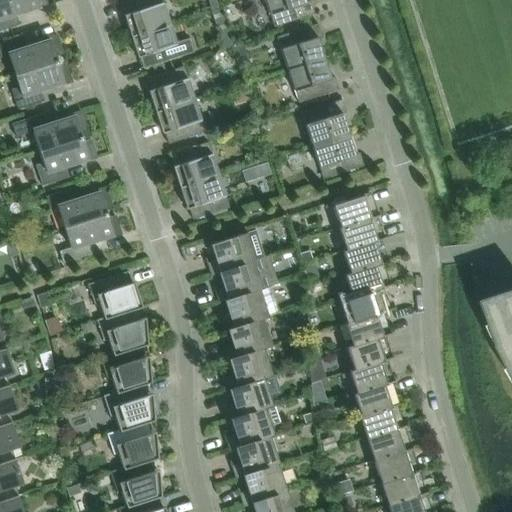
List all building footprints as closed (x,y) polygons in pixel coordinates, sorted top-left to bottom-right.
[(0,0),(0,31),(19,25),(16,14),(38,6),(39,8),(47,6),(45,0),(0,0)] [(124,15),(130,36),(169,24),(161,0),(131,0),(122,3),(126,14),(124,15)] [(215,0),(207,0),(210,9),(217,7),(215,0)] [(306,2),(305,0),(264,0),(274,27),(314,14),(310,1),(306,2)] [(176,44),(169,24),(130,36),(137,58),(140,57),(143,68),(193,52),(189,39),(176,44)] [(277,37),(287,70),(324,58),(317,39),(322,37),(317,24),(277,37)] [(228,33),(216,37),(220,49),(232,45),(228,33)] [(0,56),(8,54),(14,75),(57,61),(55,56),(62,53),(57,36),(48,38),(49,40),(27,48),(23,36),(0,43),(0,56)] [(247,58),(242,44),(234,46),(239,60),(247,58)] [(330,78),(324,58),(287,70),(298,103),(339,90),(334,77),(330,78)] [(57,61),(14,75),(19,88),(11,90),(17,110),(44,101),(40,90),(63,83),(63,85),(72,82),(66,64),(59,66),(57,61)] [(148,91),(155,112),(194,99),(183,67),(147,78),(150,90),(148,91)] [(194,99),(155,112),(162,133),(164,132),(168,144),(204,132),(194,99)] [(301,113),(312,146),(348,134),(342,115),(346,113),(342,100),(301,113)] [(262,105),(255,107),(259,119),(266,117),(262,105)] [(39,151),(82,137),(80,132),(87,130),(81,112),(73,114),(74,116),(51,124),(48,112),(21,121),(25,133),(32,130),(39,151)] [(355,154),(348,134),(312,146),(322,179),(363,166),(359,153),(355,154)] [(83,143),(82,137),(39,151),(43,163),(35,165),(42,186),(69,177),(65,166),(87,159),(88,161),(96,158),(90,140),(83,143)] [(172,166),(179,188),(218,175),(208,142),(171,154),(175,166),(172,166)] [(267,163),(257,166),(260,177),(271,174),(267,163)] [(229,208),(218,175),(179,188),(186,209),(188,208),(192,220),(229,208)] [(57,206),(64,227),(106,213),(104,208),(112,206),(106,188),(97,191),(98,193),(76,200),(72,188),(46,197),(49,209),(57,206)] [(333,205),(340,227),(338,228),(339,228),(370,218),(363,195),(333,205)] [(108,219),(106,213),(64,227),(70,248),(59,252),(63,263),(93,253),(90,242),(105,237),(105,239),(121,234),(115,216),(108,219)] [(339,228),(346,250),(343,251),(376,240),(369,219),(371,218),(370,218),(339,228)] [(300,232),(293,234),(295,242),(302,240),(300,232)] [(206,263),(210,275),(255,261),(246,234),(247,234),(247,233),(210,245),(210,246),(211,246),(215,260),(206,263)] [(343,251),(350,273),(345,274),(345,275),(380,263),(378,257),(386,256),(381,240),(376,241),(376,240),(343,251)] [(14,243),(6,246),(10,258),(18,255),(14,243)] [(309,251),(300,254),(303,262),(312,259),(309,251)] [(255,261),(210,275),(210,276),(219,273),(224,288),(214,291),(218,303),(263,288),(254,262),(255,262),(255,261)] [(345,275),(352,296),(345,299),(382,287),(375,266),(381,264),(380,263),(345,275)] [(97,322),(137,309),(142,307),(134,282),(131,283),(128,272),(88,284),(94,305),(99,303),(104,318),(96,320),(97,322)] [(317,273),(307,276),(310,284),(320,281),(317,273)] [(263,288),(218,303),(224,301),(229,316),(220,319),(224,331),(269,317),(279,314),(270,287),(263,289),(263,288)] [(345,299),(352,321),(345,323),(345,324),(383,312),(376,290),(383,288),(382,287),(345,299)] [(511,289),(483,299),(500,343),(498,343),(511,369),(511,289)] [(47,293),(37,296),(41,308),(51,305),(47,293)] [(33,297),(20,301),(23,309),(35,306),(33,297)] [(100,358),(100,360),(140,347),(148,345),(147,340),(150,339),(147,327),(146,327),(145,317),(140,319),(137,309),(97,322),(103,341),(108,339),(113,354),(100,358)] [(345,324),(352,345),(346,347),(382,336),(375,315),(383,312),(345,324)] [(269,317),(224,331),(224,332),(227,331),(232,345),(223,348),(227,360),(272,346),(263,319),(269,317)] [(56,318),(45,321),(50,336),(61,332),(56,318)] [(91,322),(79,327),(82,335),(94,331),(91,322)] [(346,347),(353,369),(348,371),(349,371),(384,360),(377,339),(383,337),(382,336),(346,347)] [(273,376),(264,349),(272,346),(227,360),(227,361),(228,361),(233,375),(224,378),(228,390),(273,376)] [(103,396),(104,398),(144,385),(151,383),(151,378),(154,377),(150,365),(149,355),(144,357),(140,347),(100,360),(107,379),(111,377),(116,392),(103,396)] [(319,347),(310,349),(313,358),(321,355),(319,347)] [(0,388),(9,386),(5,375),(13,373),(6,349),(0,351),(0,388)] [(349,371),(356,393),(353,394),(386,384),(379,362),(384,361),(384,360),(349,371)] [(273,376),(228,390),(228,391),(229,391),(233,405),(224,408),(228,420),(273,406),(270,396),(278,393),(273,376)] [(386,384),(353,394),(360,416),(359,416),(359,417),(391,407),(384,385),(387,384),(386,384)] [(107,436),(147,423),(154,421),(154,416),(157,415),(153,403),(152,393),(147,395),(144,385),(104,398),(110,417),(115,415),(119,430),(106,434),(107,436)] [(0,426),(12,423),(8,412),(16,410),(9,386),(0,388),(0,426)] [(230,450),(275,435),(266,409),(273,406),(228,420),(229,421),(231,420),(235,435),(226,437),(230,450)] [(359,417),(366,439),(397,429),(390,408),(391,407),(359,417)] [(312,413),(302,415),(305,424),(314,421),(312,413)] [(0,464),(15,460),(12,449),(20,446),(12,423),(0,426),(0,464)] [(110,472),(110,474),(150,461),(158,458),(157,454),(161,453),(157,441),(156,441),(155,431),(150,433),(147,423),(107,436),(113,455),(118,453),(123,468),(110,472)] [(366,439),(373,461),(404,451),(397,429),(366,439)] [(279,464),(271,437),(275,436),(275,435),(230,450),(235,449),(240,463),(231,466),(235,478),(279,464)] [(333,437),(321,441),(324,452),(337,448),(333,437)] [(89,442),(79,446),(81,452),(91,449),(89,442)] [(373,461),(380,483),(411,473),(404,451),(373,461)] [(0,502),(18,497),(15,486),(23,483),(15,460),(0,464),(0,502)] [(118,510),(158,497),(161,496),(161,492),(164,491),(160,478),(160,479),(159,469),(153,471),(150,461),(110,474),(116,493),(121,491),(126,506),(118,508),(118,510)] [(279,464),(235,478),(235,479),(243,476),(248,491),(239,494),(243,506),(287,491),(279,465),(280,464),(279,464)] [(380,483),(388,505),(418,495),(411,473),(380,483)] [(339,495),(348,492),(345,481),(335,484),(339,495)] [(79,484),(66,489),(68,497),(81,492),(79,484)] [(293,511),(287,491),(243,506),(252,503),(254,511),(293,511)] [(342,509),(352,506),(349,495),(339,498),(342,509)] [(388,505),(389,511),(423,511),(418,495),(388,505)] [(0,511),(23,511),(18,497),(0,502),(0,511)] [(161,507),(158,497),(118,510),(118,511),(166,511),(164,507),(161,507)]
